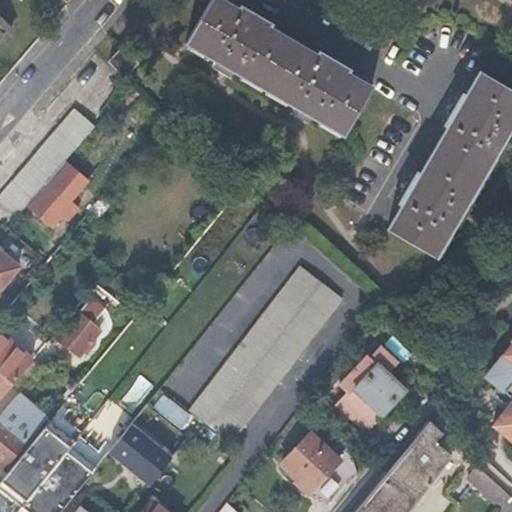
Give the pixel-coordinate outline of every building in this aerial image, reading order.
[(222,0),(209,0),(185,43),(345,133),(372,86),(345,70),(348,66),(319,50),(316,54),(267,26),(269,22),(240,5),(238,9),(222,0)] [(0,39),(12,26),(0,15),(0,39)] [(120,48),(108,60),(124,76),(136,63),(120,48)] [(404,202),(389,227),(435,256),(511,125),(511,87),(482,70),(467,96),(463,94),(446,122),(450,125),(421,174),(417,172),(399,200),(404,202)] [(67,159),(95,125),(91,122),(74,107),(0,195),(0,199),(19,215),(49,180),(67,159)] [(88,179),(67,159),(49,180),(51,182),(31,206),(53,225),(63,213),(69,219),(79,207),(70,199),(88,179)] [(110,203),(102,196),(89,211),(98,219),(110,203)] [(0,248),(0,291),(20,266),(0,248)] [(302,265),(190,410),(231,441),(342,295),(302,265)] [(123,332),(137,315),(128,307),(118,319),(113,315),(109,320),(123,332)] [(80,312),(60,337),(81,355),(85,350),(89,354),(98,343),(94,339),(101,330),(80,312)] [(0,400),(35,358),(0,329),(0,400)] [(511,344),(495,364),(502,370),(494,380),(511,395),(511,409),(508,406),(494,423),(511,437),(511,344)] [(362,392),(348,407),(366,423),(379,409),(383,412),(406,388),(380,362),(356,387),(362,392)] [(495,364),(487,375),(494,380),(502,370),(495,364)] [(117,403),(132,414),(155,385),(140,373),(117,403)] [(0,465),(3,468),(28,437),(46,415),(19,393),(0,416),(0,465)] [(131,423),(182,464),(198,444),(148,402),(131,423)] [(456,443),(430,420),(387,473),(421,501),(439,477),(446,469),(455,456),(446,449),(449,445),(453,448),(456,443)] [(22,507),(28,511),(59,511),(91,472),(67,452),(71,446),(46,426),(34,441),(4,477),(1,481),(27,500),(22,507)] [(312,430),(283,461),(312,489),(331,499),(348,480),(360,470),(352,447),(349,445),(336,453),(312,430)] [(0,471),(0,473),(4,477),(34,441),(28,437),(3,468),(0,471)] [(511,495),(479,465),(468,477),(502,509),(511,495)] [(451,473),(446,469),(439,477),(444,481),(451,473)] [(91,472),(59,511),(84,511),(79,507),(87,501),(104,480),(92,471),(91,472)] [(412,511),(421,501),(387,473),(354,511),(412,511)] [(167,511),(153,500),(143,511),(167,511)] [(240,511),(227,500),(217,511),(240,511)]
